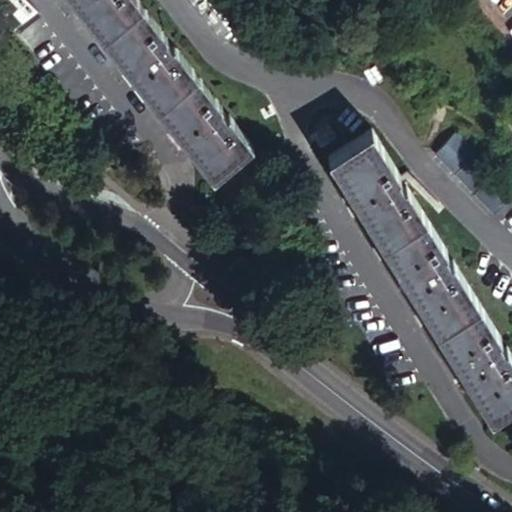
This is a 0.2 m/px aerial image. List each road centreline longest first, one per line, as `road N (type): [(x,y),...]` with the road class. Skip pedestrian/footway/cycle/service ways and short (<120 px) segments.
road 1 (tertiary): [(268,343),(498,511)]
road 2 (tertiary): [(185,255),(115,209),(45,188),(10,164),(0,145)]
road 3 (tertiary): [(0,218),(65,275),(164,316)]
road 4 (tertiary): [(268,343),(185,255)]
